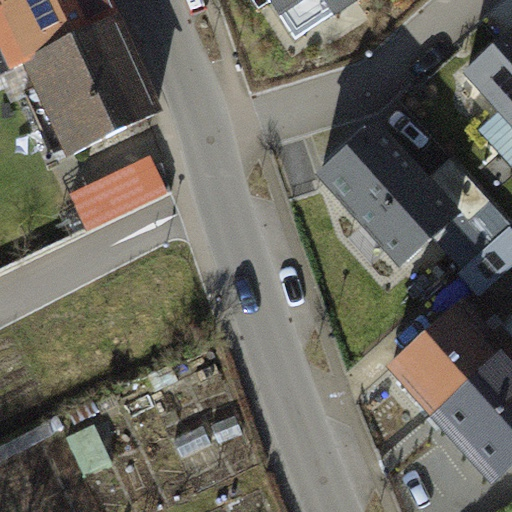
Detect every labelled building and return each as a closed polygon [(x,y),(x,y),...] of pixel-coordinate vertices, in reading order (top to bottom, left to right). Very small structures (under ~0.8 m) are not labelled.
[(5,0),(33,61),(113,22),(102,0),(5,0)] [(268,0),(295,41),(357,0),(268,0)] [(113,22),(33,61),(46,85),(27,93),(41,123),(59,114),(79,156),(147,122),(113,22)] [(511,43),(469,86),(511,129),(511,43)] [(381,136),(320,190),(403,283),(464,229),(381,136)] [(97,234),(175,194),(157,159),(79,199),(97,234)] [(511,352),(472,308),(401,371),(496,476),(511,461),(511,352)]
